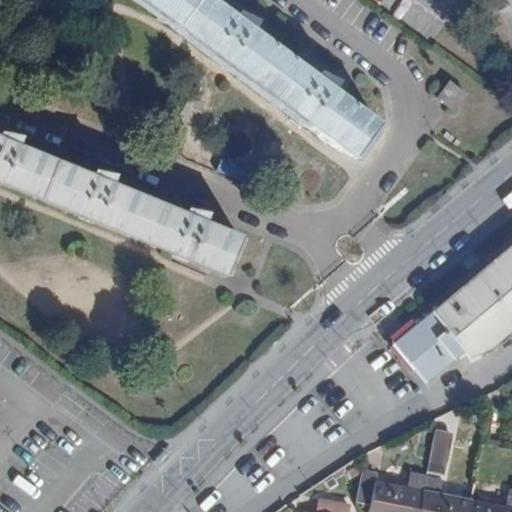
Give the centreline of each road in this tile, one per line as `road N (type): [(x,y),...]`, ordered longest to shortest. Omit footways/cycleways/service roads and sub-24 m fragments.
road 1 (residential): [(319,233),(0,102)]
road 2 (tertiary): [(379,284),(148,511)]
road 3 (residential): [(288,0),(386,69),(406,125),(319,233)]
road 4 (tertiary): [(511,173),(379,284)]
